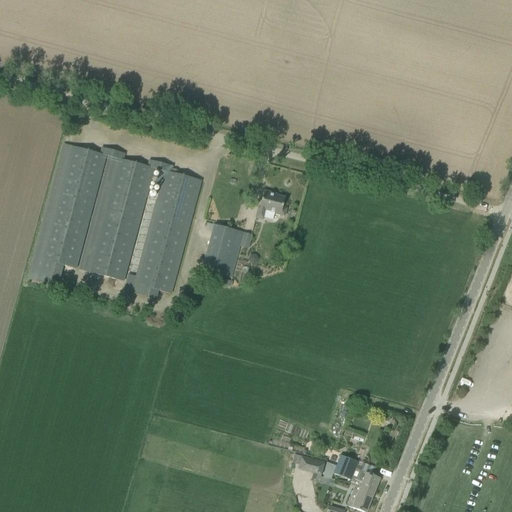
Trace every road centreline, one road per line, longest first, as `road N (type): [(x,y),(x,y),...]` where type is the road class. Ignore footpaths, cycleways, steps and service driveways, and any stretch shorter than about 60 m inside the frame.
road 1 (unclassified): [(506,215),(70,100)]
road 2 (tertiary): [(385,511),(506,215)]
